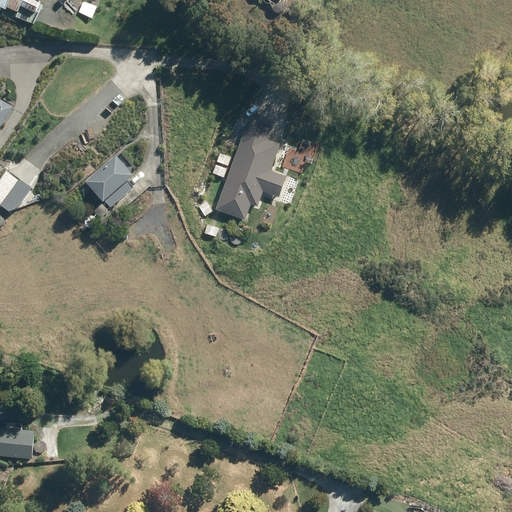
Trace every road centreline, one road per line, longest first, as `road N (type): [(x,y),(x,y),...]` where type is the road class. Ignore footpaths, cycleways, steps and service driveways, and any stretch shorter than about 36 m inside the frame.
road 1 (track): [(0,413),(174,425),(335,492),(351,511)]
road 2 (track): [(0,53),(231,65),(265,82),(275,120)]
road 3 (track): [(155,56),(28,168)]
road 4 (track): [(155,56),(156,181)]
